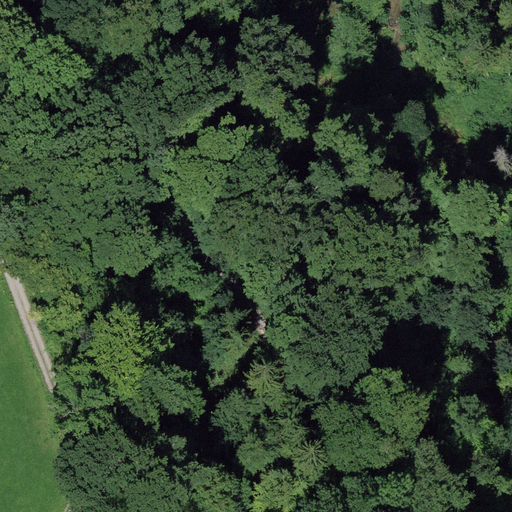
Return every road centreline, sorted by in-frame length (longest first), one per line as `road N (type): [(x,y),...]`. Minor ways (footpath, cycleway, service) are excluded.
road 1 (track): [(0,26),(246,302),(354,467),(368,511)]
road 2 (track): [(78,511),(81,457),(0,227)]
